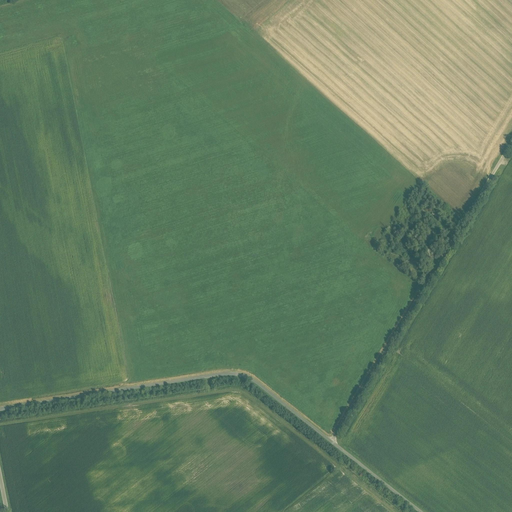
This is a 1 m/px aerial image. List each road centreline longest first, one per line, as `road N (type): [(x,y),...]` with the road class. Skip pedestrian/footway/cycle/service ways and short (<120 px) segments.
road 1 (unclassified): [(423,511),(238,373),(0,410)]
road 2 (track): [(331,440),(511,143)]
